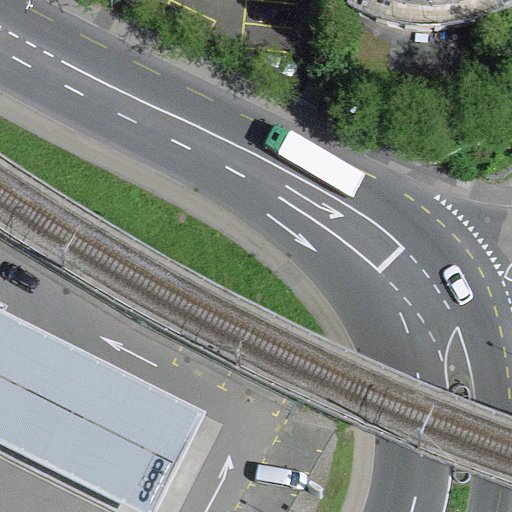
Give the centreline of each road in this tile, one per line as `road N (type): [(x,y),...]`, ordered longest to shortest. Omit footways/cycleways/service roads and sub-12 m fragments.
road 1 (secondary): [(435,301),(370,243),(0,42)]
road 2 (secondary): [(489,511),(497,467),(488,374),(435,301)]
road 3 (secondary): [(435,301),(407,511)]
